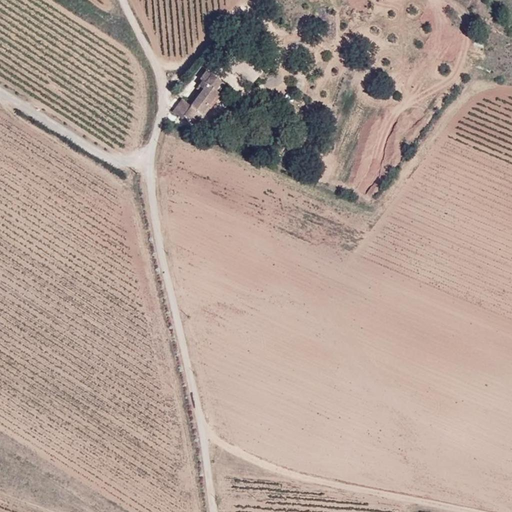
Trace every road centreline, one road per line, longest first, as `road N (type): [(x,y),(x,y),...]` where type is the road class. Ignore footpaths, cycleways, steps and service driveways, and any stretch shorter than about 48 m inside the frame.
road 1 (unclassified): [(214,511),(150,179),(163,86),(126,0)]
road 2 (unknown): [(0,118),(151,164)]
